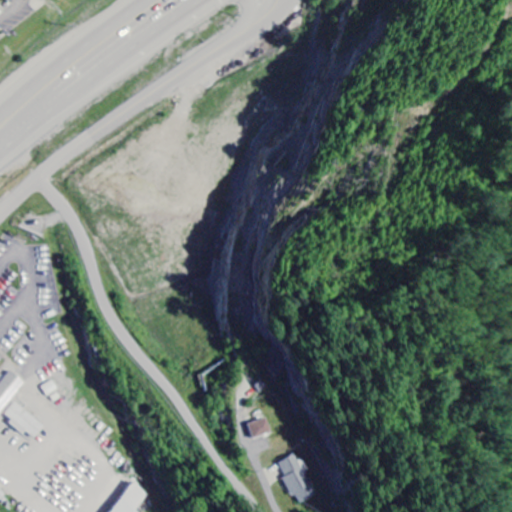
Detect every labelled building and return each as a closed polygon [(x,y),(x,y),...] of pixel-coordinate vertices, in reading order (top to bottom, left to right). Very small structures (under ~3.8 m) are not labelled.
[(0,416),(26,383),(12,372),(0,387),(0,416)] [(7,415),(14,420),(12,423),(36,441),(47,426),(15,403),(7,415)] [(273,433),(268,418),(249,424),(254,439),(273,433)] [(278,464),(295,497),(298,496),(302,504),(320,495),(299,454),(278,464)] [(152,495),(135,481),(111,511),(139,511),(152,495)]
